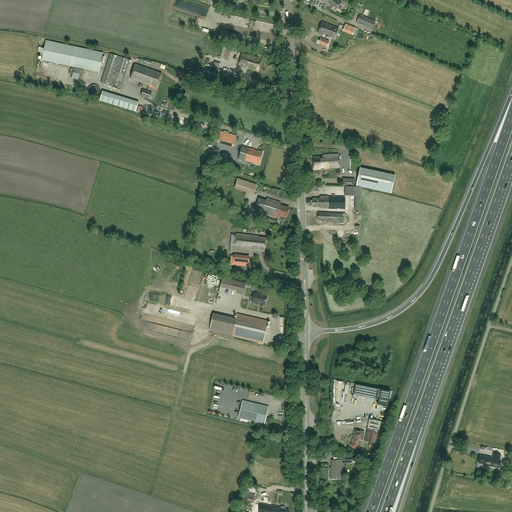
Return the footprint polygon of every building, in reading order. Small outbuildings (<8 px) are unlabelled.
[(319,0),(320,0),(328,5),(329,4),(332,6),(332,8),(336,10),(337,9),(340,11),(344,6),(341,4),(342,2),(338,0),(319,0)] [(189,4),(187,10),(199,14),(201,8),(189,4)] [(372,29),(375,21),(359,15),(356,22),(372,29)] [(322,22),(318,33),(324,35),(324,34),(327,35),(327,36),(334,39),(338,28),(322,22)] [(356,35),(358,29),(352,26),(346,24),(343,31),(352,35),(353,34),(356,35)] [(327,47),(329,41),(321,38),(319,44),(327,47)] [(99,72),(103,53),(46,40),(42,60),(70,66),(99,72)] [(224,60),(225,57),(228,58),(231,50),(222,47),(218,58),(224,60)] [(258,72),(262,59),(242,52),(238,65),(258,72)] [(121,89),(130,60),(110,54),(101,83),(121,89)] [(135,64),(130,78),(148,84),(148,86),(156,89),(162,74),(155,71),(156,71),(135,64)] [(81,80),(83,70),(74,68),(71,78),(81,80)] [(97,97),(98,97),(98,96),(99,96),(99,95),(100,95),(100,94),(100,93),(101,92),(101,91),(100,90),(100,89),(100,88),(99,88),(99,87),(98,86),(97,86),(96,85),(95,85),(94,85),(93,85),(92,85),(91,86),(90,86),(89,87),(88,88),(88,89),(88,90),(88,91),(87,91),(88,92),(88,93),(88,94),(89,95),(89,96),(90,97),(91,97),(92,98),(93,98),(94,98),(95,98),(96,98),(97,97)] [(149,99),(152,92),(143,89),(140,96),(149,99)] [(100,101),(136,112),(139,102),(103,91),(100,101)] [(234,146),(236,136),(221,132),(218,141),(234,146)] [(226,146),(225,153),(237,155),(238,148),(226,146)] [(253,149),(242,146),(238,159),(252,162),(251,164),(255,165),(255,163),(259,164),(263,152),(256,150),(256,151),(253,150),(253,149)] [(339,168),(338,154),(324,155),(324,156),(313,157),(314,170),(320,169),(321,168),(324,167),(324,169),(339,168)] [(391,193),(395,175),(360,168),(356,186),(391,193)] [(342,186),(354,186),(354,179),(345,178),(342,178),(342,186)] [(254,195),(257,186),(238,179),(235,188),(254,195)] [(320,207),(320,208),(329,209),(330,197),(327,197),(327,196),(320,196),(320,198),(312,198),(312,200),(307,200),(307,206),(313,206),(313,208),(320,207)] [(345,197),(330,197),(329,209),(345,209),(345,197)] [(281,203),(267,198),(266,201),(259,199),(255,211),(279,218),(280,216),(286,218),(289,208),(280,205),(281,203)] [(343,221),(344,214),(318,213),(318,220),(343,221)] [(258,236),(236,234),(236,235),(231,234),(230,245),(235,246),(238,246),(239,247),(265,250),(266,238),(258,237),(258,236)] [(248,256),(230,254),(229,263),(247,265),(248,256)] [(246,283),(234,280),(234,279),(223,276),(220,286),(244,291),(246,283)] [(267,296),(254,293),(252,303),(259,304),(259,303),(261,304),(261,305),(265,305),(267,296)] [(232,336),(236,318),(213,313),(209,331),(232,336)] [(263,343),(268,321),(237,314),(236,318),(232,336),(263,343)] [(356,385),(354,395),(378,400),(377,405),(387,407),(390,392),(356,385)] [(243,400),(238,418),(264,424),(269,407),(243,400)] [(376,443),(381,421),(369,419),(365,441),(376,443)] [(363,440),(364,432),(363,432),(355,430),(352,443),(351,446),(353,448),(355,448),(357,446),(358,439),(363,440)] [(486,457),(479,455),(478,463),(485,464),(485,465),(491,466),(493,458),(487,456),(486,457)] [(340,467),(340,463),(352,463),(352,456),(338,457),(338,460),(331,460),(331,469),(330,469),(330,478),(340,478),(343,478),(343,467),(340,467)] [(259,511),(273,511),(275,506),(261,503),(259,511)]
